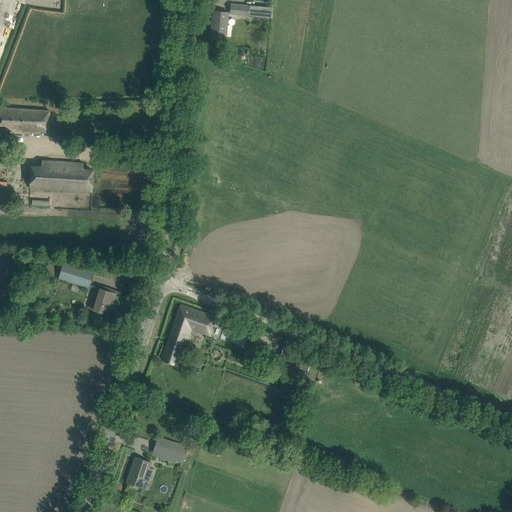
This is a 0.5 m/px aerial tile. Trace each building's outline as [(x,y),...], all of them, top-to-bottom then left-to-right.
[(253,6),(249,6),(232,4),(231,14),(249,16),(249,15),(252,16),(253,6)] [(229,12),(213,11),(214,11),(213,23),(212,23),(211,36),(227,37),(229,12)] [(6,131),(49,132),(49,111),(0,109),(0,115),(0,126),(6,126),(6,131)] [(83,170),(84,163),(39,160),(39,166),(31,166),(29,189),(92,192),(93,171),(83,170)] [(88,289),(93,273),(64,263),(58,278),(88,289)] [(96,287),(89,309),(108,315),(115,293),(96,287)] [(209,336),(216,316),(181,304),(162,360),(175,364),(179,354),(183,355),(184,352),(182,351),(190,329),(209,336)] [(255,336),(249,352),(256,354),(261,337),(255,336)] [(284,347),(279,360),(307,370),(312,357),(284,347)] [(158,437),(153,454),(175,462),(181,445),(158,437)] [(142,487),(150,462),(136,457),(127,482),(142,487)]
